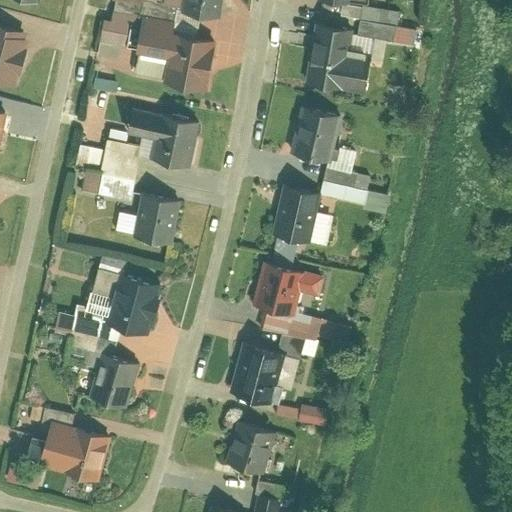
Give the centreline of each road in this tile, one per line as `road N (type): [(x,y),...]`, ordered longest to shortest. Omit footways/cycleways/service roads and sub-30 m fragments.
road 1 (residential): [(262,0),(244,131),(159,469),(141,511)]
road 2 (residential): [(0,376),(79,0)]
